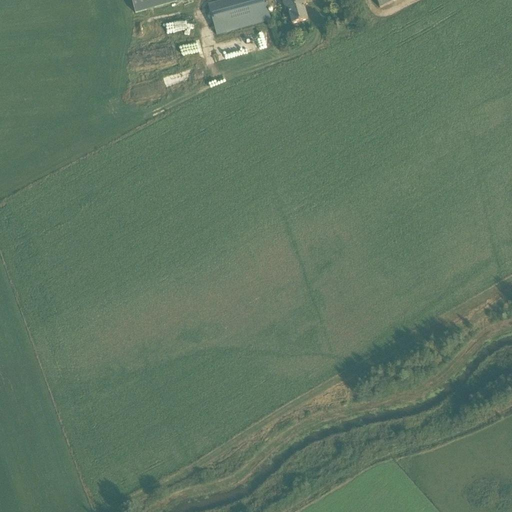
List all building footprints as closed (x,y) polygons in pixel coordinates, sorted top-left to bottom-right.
[(131,0),(135,14),(185,0),(131,0)] [(216,36),(270,21),(264,0),(230,0),(208,6),(216,36)] [(304,0),(282,0),(285,10),(288,9),(292,25),(307,21),(303,5),(305,4),(304,0)] [(334,0),(337,9),(349,6),(347,0),(334,0)] [(397,0),(375,0),(380,9),(397,0)] [(131,92),(135,104),(187,87),(184,75),(131,92)] [(110,116),(132,108),(127,95),(105,103),(110,116)]
